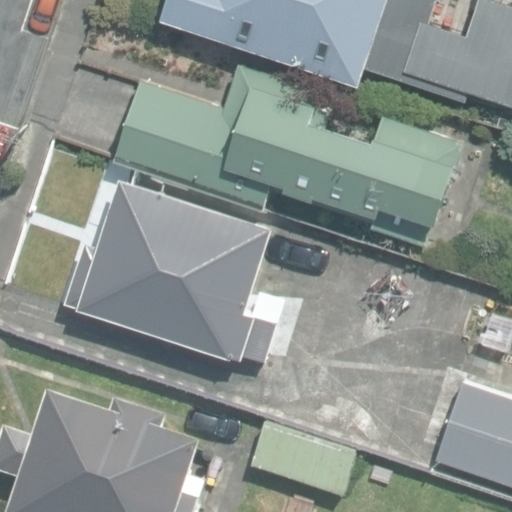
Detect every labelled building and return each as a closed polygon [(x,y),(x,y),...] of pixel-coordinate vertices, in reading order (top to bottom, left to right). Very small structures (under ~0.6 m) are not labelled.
[(362,78),(364,73),(471,106),(475,93),(511,104),(511,1),(508,0),(492,0),(479,43),(427,27),(435,0),(170,0),(165,15),(362,78)] [(274,186),(430,240),(465,137),(389,111),(381,134),(316,112),(324,89),(242,61),(228,104),(146,76),(119,155),(267,206),(274,186)] [(248,352),(269,359),(291,294),(266,286),(257,310),(252,308),(280,226),(126,174),(102,243),(89,238),(69,298),(246,357),(248,352)] [(450,416),(432,472),(511,498),(511,391),(488,384),(474,424),(450,416)] [(15,511),(199,511),(209,483),(195,479),(206,446),(166,432),(170,418),(121,402),(116,416),(54,395),(40,439),(11,429),(0,462),(0,472),(26,480),(15,511)] [(257,461),(347,490),(362,446),(271,417),(257,461)]
